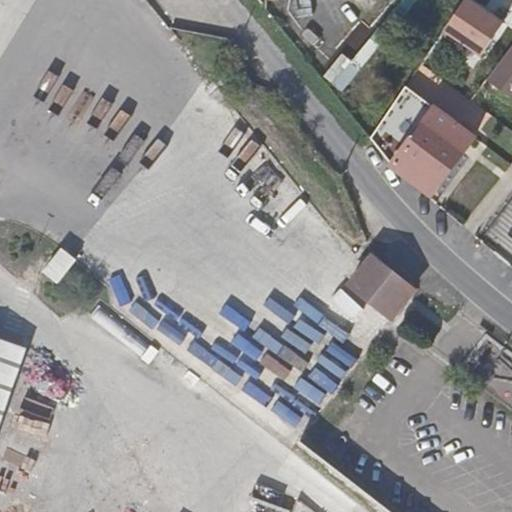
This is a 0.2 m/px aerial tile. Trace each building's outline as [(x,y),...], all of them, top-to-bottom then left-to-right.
[(448,46),(464,20),(457,12),(445,29),(421,63),(427,66),(442,44),(448,46)] [(477,83),(484,71),(471,64),(466,77),(477,83)] [(434,203),(474,147),(447,125),(467,99),(430,70),(412,97),(400,90),(366,136),(379,149),(405,178),(425,199),(434,203)] [(511,206),(511,158),(455,232),(472,245),(479,251),(511,206)] [(58,280),(78,256),(62,243),(42,267),(58,280)] [(417,292),(373,258),(350,287),(394,321),(417,292)] [(0,511),(0,424),(26,352),(0,342),(0,511)]
